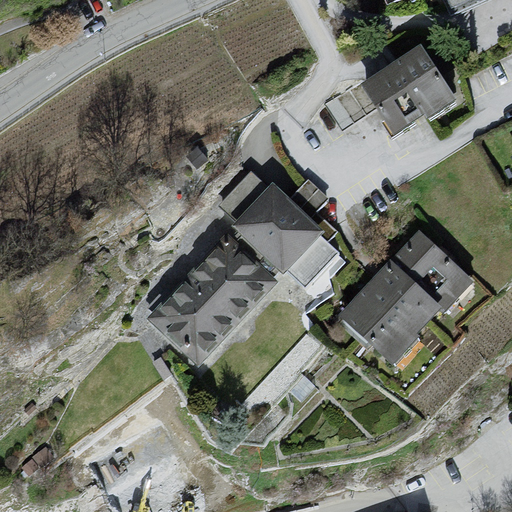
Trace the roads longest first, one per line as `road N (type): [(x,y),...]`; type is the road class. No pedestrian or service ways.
road 1 (unclassified): [(186,0),(112,33),(0,110)]
road 2 (unclassified): [(511,484),(478,500),(400,500),(335,511)]
